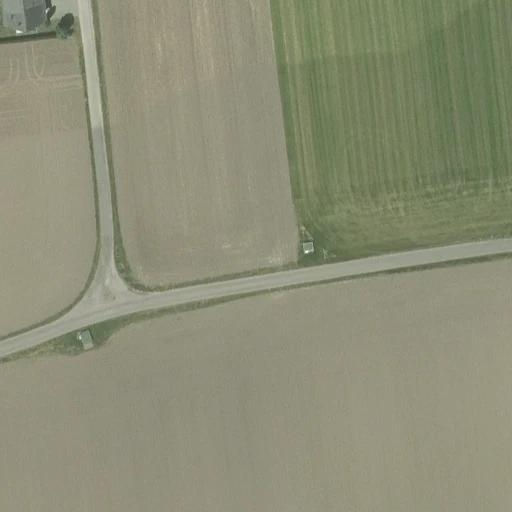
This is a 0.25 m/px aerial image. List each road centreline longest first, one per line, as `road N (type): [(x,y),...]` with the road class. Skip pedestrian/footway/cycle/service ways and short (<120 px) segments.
road 1 (unclassified): [(511,245),(110,310)]
road 2 (unclassified): [(110,310),(84,0)]
